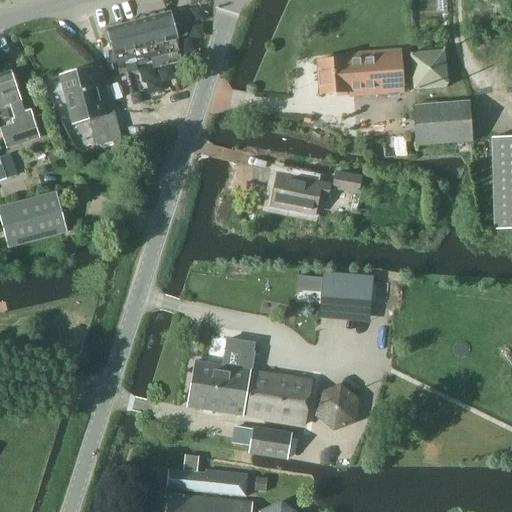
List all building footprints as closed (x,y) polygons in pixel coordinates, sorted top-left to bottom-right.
[(108,29),(115,55),(116,55),(120,66),(152,58),(155,67),(181,60),(175,39),(188,35),(181,10),(170,13),(108,29)] [(351,97),(403,93),(400,51),(347,55),(348,59),(319,61),(321,95),(350,92),(351,97)] [(445,52),(411,54),(414,97),(447,94),(445,52)] [(93,68),(72,74),(62,76),(74,124),(90,120),(97,147),(122,140),(115,112),(105,114),(93,68)] [(14,125),(34,118),(31,110),(25,112),(12,72),(0,75),(0,107),(10,105),(15,119),(13,120),(14,125)] [(413,105),(416,147),(473,143),(470,102),(413,105)] [(34,118),(14,125),(1,129),(8,150),(41,139),(34,118)] [(511,137),(492,138),(495,231),(511,230),(511,137)] [(0,183),(18,177),(10,156),(0,159),(0,183)] [(363,177),(337,172),(333,190),(359,195),(363,177)] [(327,200),(330,186),(278,176),(272,205),(315,214),(319,198),(327,200)] [(0,215),(9,248),(50,237),(68,232),(57,193),(0,208),(0,215)] [(321,292),(321,299),(372,303),(387,304),(389,284),(373,283),(373,279),(323,274),(322,279),(321,292)] [(196,362),(189,408),(244,416),(244,415),(305,425),(312,382),(250,372),(250,371),(196,362)] [(250,452),(287,459),(291,435),(254,429),(250,452)] [(198,473),(200,458),(185,457),(183,472),(169,471),(167,489),(246,497),(248,475),(207,471),(206,474),(198,473)] [(252,511),(253,504),(153,494),(150,511),(252,511)] [(306,511),(305,509),(303,504),(300,501),(295,497),(290,495),(287,494),(281,494),(276,494),(272,496),(267,499),(263,502),(260,506),(258,510),(257,511),(306,511)]
